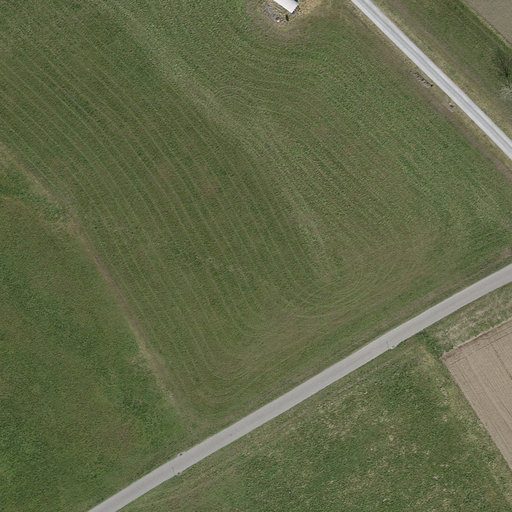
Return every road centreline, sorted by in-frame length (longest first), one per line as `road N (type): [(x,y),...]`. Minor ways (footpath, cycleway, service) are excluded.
road 1 (residential): [(101,511),(511,274)]
road 2 (track): [(511,150),(358,0)]
